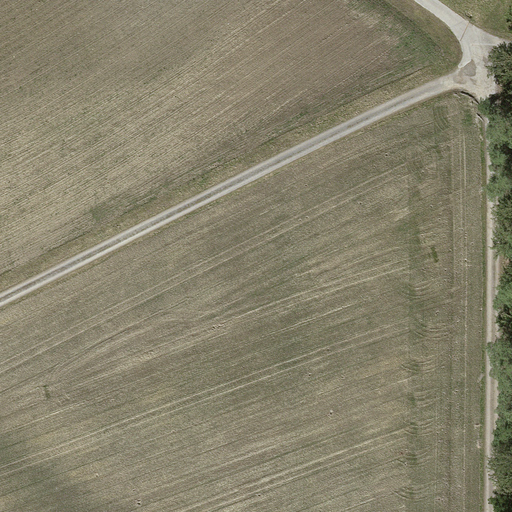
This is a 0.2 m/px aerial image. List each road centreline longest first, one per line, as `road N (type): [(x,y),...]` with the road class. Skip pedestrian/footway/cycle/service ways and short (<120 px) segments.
road 1 (track): [(488,64),(0,302)]
road 2 (track): [(491,511),(488,64)]
